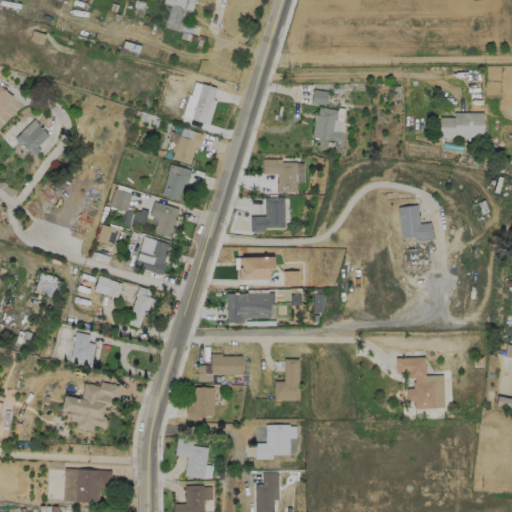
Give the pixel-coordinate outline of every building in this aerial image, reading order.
[(193,0),(191,10),(184,8),(181,20),(194,23),(191,33),(179,29),(178,31),(163,26),(169,4),(162,3),(162,0),(193,0)] [(215,99),(207,123),(190,118),(201,82),(215,87),(212,98),(215,99)] [(0,113),(13,96),(0,86),(0,113)] [(326,104),(327,91),(312,89),(311,103),(326,104)] [(336,109),(334,119),(342,120),(339,141),(310,136),(314,114),(317,115),(318,106),(336,109)] [(482,111),(482,136),(438,136),(438,116),(453,116),(453,112),(482,111)] [(39,149),(33,155),(27,149),(26,151),(13,138),(20,131),(32,118),(38,124),(38,125),(47,134),(35,145),(39,149)] [(200,132),(196,148),(193,147),(189,163),(171,158),(173,151),(171,151),(173,142),(168,140),(170,134),(168,133),(169,130),(178,133),(180,126),(200,132)] [(294,161),(295,191),(276,191),(276,173),(261,173),(261,158),(274,158),(274,161),(294,161)] [(190,169),(186,181),(183,180),(177,200),(160,194),(167,171),(175,174),(177,165),(190,169)] [(131,192),(114,188),(109,206),(125,211),(131,192)] [(262,230),(249,230),(248,215),(264,215),(263,197),(282,196),(283,226),(262,226),(262,230)] [(178,209),(169,237),(152,231),(156,217),(148,214),(153,200),(178,209)] [(416,203),(419,222),(429,220),(431,236),(418,238),(417,235),(415,236),(415,234),(401,236),(397,206),(416,203)] [(147,210),(142,224),(136,221),(136,223),(130,221),(134,209),(139,211),(140,208),(147,210)] [(96,241),(114,243),(116,228),(99,225),(96,241)] [(164,263),(161,274),(133,265),(142,235),(168,243),(162,263),(164,263)] [(237,247),(270,250),(269,263),(262,261),(262,268),(233,268),(237,247)] [(275,265),(290,265),(289,275),(276,276),(275,265)] [(298,270),(283,271),(283,285),(298,285),(298,270)] [(34,291),(51,295),(56,277),(39,273),(34,291)] [(120,282),(115,297),(92,290),(97,275),(120,282)] [(149,289),(147,296),(154,298),(152,304),(149,303),(145,315),(142,314),(137,327),(127,323),(131,310),(130,310),(135,295),(133,295),(134,291),(135,292),(137,285),(149,289)] [(272,292),(272,303),(269,303),(269,317),(242,317),(242,322),(225,322),(225,292),(272,292)] [(312,312),(323,312),(324,293),(312,293),(312,312)] [(94,343),(90,361),(70,357),(75,331),(89,334),(87,342),(94,343)] [(220,352),(220,354),(240,354),(241,373),(211,374),(211,380),(196,380),(196,364),(209,364),(209,352),(220,352)] [(423,356),(423,365),(425,364),(425,368),(423,368),(424,374),(441,374),(442,406),(412,407),(412,400),(405,400),(404,387),(411,387),(411,381),(413,381),(413,376),(407,377),(407,372),(394,372),(394,356),(423,356)] [(297,358),(298,398),(273,399),(273,380),(283,380),(283,358),(297,358)] [(511,398),(508,398),(511,373),(500,372),(496,405),(511,407),(511,398)] [(118,385),(115,400),(110,399),(111,400),(110,404),(107,406),(104,406),(102,416),(104,416),(106,420),(105,424),(102,426),(93,425),(91,431),(74,427),(75,421),(69,420),(70,417),(68,414),(68,413),(68,411),(60,409),(63,395),(80,398),(84,383),(88,384),(88,383),(93,384),(93,385),(99,386),(100,381),(118,385)] [(213,389),(213,392),(212,392),(212,414),(200,414),(200,419),(185,419),(185,403),(189,403),(189,386),(212,386),(212,389),(213,389)] [(295,425),(295,437),(288,437),(288,454),(271,454),(271,458),(253,458),(253,442),(264,442),(264,423),(288,423),(288,425),(295,425)] [(206,447),(202,478),(183,475),(185,456),(173,454),(176,437),(191,439),(191,444),(206,447)] [(109,470),(109,488),(98,487),(97,501),(72,500),(73,468),(109,470)] [(272,486),(272,511),(253,511),(253,497),(251,497),(251,493),(253,493),(253,483),(260,483),(260,471),(277,470),(277,486),(272,486)] [(202,484),(202,511),(172,511),(172,503),(184,503),(184,498),(182,498),(182,494),(183,494),(183,485),(202,484)]
